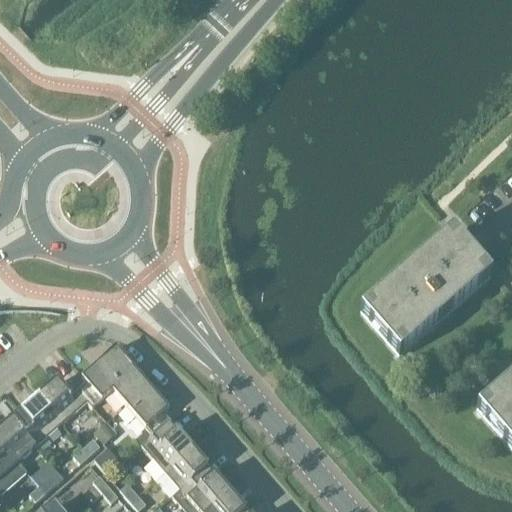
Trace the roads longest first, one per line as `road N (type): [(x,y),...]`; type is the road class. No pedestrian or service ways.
road 1 (residential): [(0,383),(74,329),(124,338),(153,359),(289,511)]
road 2 (secondary): [(137,176),(275,0)]
road 3 (unclassified): [(348,511),(205,343)]
road 4 (secondary): [(206,35),(91,134)]
road 5 (secondary): [(206,35),(116,146)]
road 6 (unclassified): [(101,253),(205,343)]
road 7 (unclassified): [(205,343),(129,230)]
